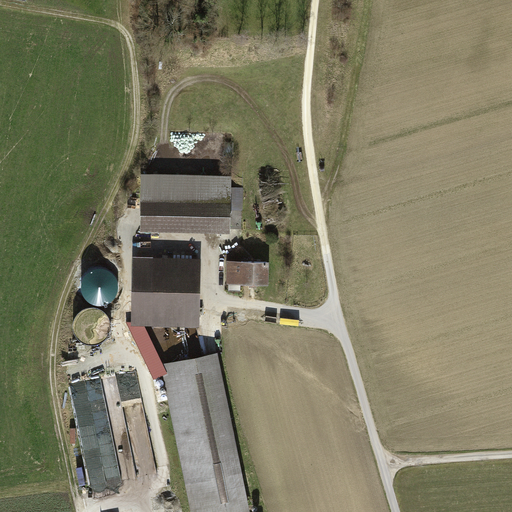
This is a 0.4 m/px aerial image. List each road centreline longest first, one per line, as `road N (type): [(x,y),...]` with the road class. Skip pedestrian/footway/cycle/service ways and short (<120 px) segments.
road 1 (track): [(215,337),(260,342),(336,313),(307,150),(314,0)]
road 2 (track): [(135,28),(140,124),(58,310),(57,392)]
road 3 (track): [(213,293),(336,313),(400,511)]
road 4 (track): [(386,463),(511,455)]
road 5 (track): [(81,511),(57,392)]
